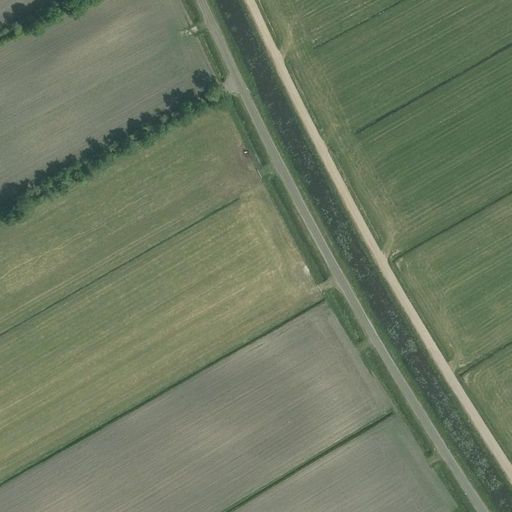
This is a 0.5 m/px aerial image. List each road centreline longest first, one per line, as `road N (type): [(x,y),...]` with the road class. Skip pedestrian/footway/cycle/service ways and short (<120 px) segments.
road 1 (unclassified): [(484,511),(336,272),(200,0)]
road 2 (track): [(511,472),(412,321),(247,0)]
